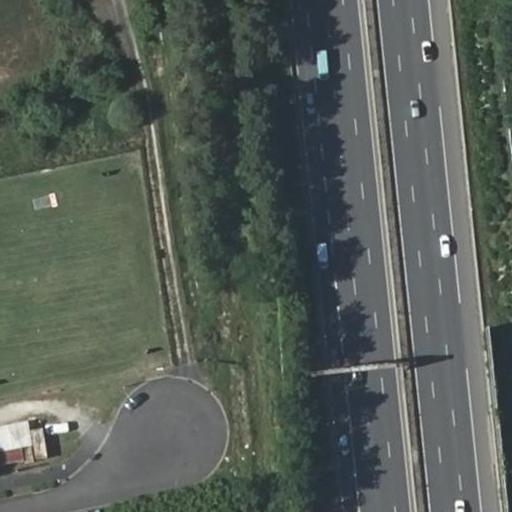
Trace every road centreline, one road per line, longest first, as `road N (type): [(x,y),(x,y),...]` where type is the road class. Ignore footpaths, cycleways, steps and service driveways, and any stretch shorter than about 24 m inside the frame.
road 1 (motorway): [(471,511),(417,0)]
road 2 (motorway): [(329,0),(377,443)]
road 3 (unclassified): [(8,511),(107,479),(170,437)]
